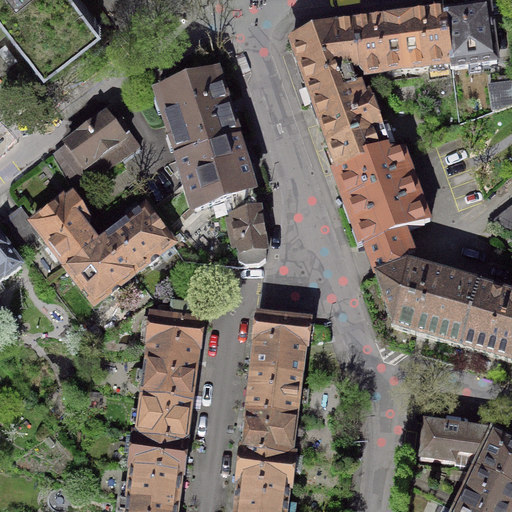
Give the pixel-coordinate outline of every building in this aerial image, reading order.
[(0,0),(0,12),(14,31),(12,32),(14,33),(15,32),(36,60),(35,61),(37,63),(38,62),(44,70),(101,26),(95,18),(96,17),(95,15),(93,16),(80,0),(0,0)] [(446,15),(444,15),(452,71),(497,64),(489,9),(479,11),(446,15)] [(398,22),(405,74),(450,68),(451,71),(452,71),(444,15),(441,15),(442,16),(435,17),(429,18),(429,17),(425,18),(426,18),(413,20),(413,19),(410,20),(398,22)] [(355,27),(353,27),(359,74),(364,79),(405,74),(398,22),(393,22),(387,23),(384,23),(384,24),(371,25),(368,25),(368,26),(355,27)] [(313,107),(360,90),(359,88),(355,90),(349,73),(358,72),(359,74),(353,27),(344,28),(335,30),(334,29),(330,30),(331,32),(315,38),(314,36),(311,37),(312,39),(295,45),(295,44),(290,45),(292,49),(294,49),(297,59),(301,68),(299,69),(300,72),(302,71),(308,86),(306,87),(307,90),(309,89),(314,104),(312,105),(313,107)] [(179,160),(236,142),(229,118),(215,76),(158,95),(179,160)] [(489,88),(493,114),(511,106),(511,77),(505,78),(497,79),(498,86),(489,88)] [(337,172),(339,171),(396,150),(387,126),(379,128),(368,99),(364,100),(360,90),(313,107),(313,108),(315,107),(318,115),(320,123),(319,123),(320,126),(321,125),(329,145),(327,146),(328,149),(330,148),(337,169),(336,169),(337,172)] [(127,130),(113,111),(67,145),(68,146),(55,156),(75,193),(92,180),(94,183),(140,148),(127,130)] [(236,142),(179,160),(186,184),(195,212),(253,194),(245,168),(236,142)] [(423,226),(396,150),(339,171),(341,177),(343,183),(342,183),(366,247),(367,246),(371,258),(402,244),(399,235),(423,226)] [(187,203),(181,186),(186,184),(179,160),(169,163),(163,168),(138,186),(151,203),(149,204),(172,234),(191,216),(187,203)] [(167,238),(174,246),(174,247),(184,262),(246,268),(259,268),(266,263),(265,252),(263,235),(259,212),(253,194),(195,212),(194,213),(191,216),(172,234),(167,238)] [(66,271),(67,272),(98,247),(98,246),(83,227),(91,222),(74,195),(64,203),(63,201),(58,206),(33,225),(23,211),(4,225),(24,251),(41,238),(67,270),(66,271)] [(511,208),(493,224),(511,233),(511,208)] [(105,240),(134,277),(149,266),(151,266),(155,263),(159,260),(159,258),(174,246),(167,238),(145,209),(105,240)] [(0,283),(4,280),(5,281),(21,268),(8,251),(8,250),(0,239),(0,283)] [(120,288),(134,277),(105,240),(98,246),(98,247),(67,272),(94,308),(110,296),(112,296),(116,293),(119,290),(120,288)] [(461,349),(478,290),(478,289),(407,268),(405,269),(402,261),(408,259),(402,244),(371,258),(379,278),(377,279),(395,330),(423,338),(461,349)] [(469,351),(509,362),(511,351),(511,300),(478,290),(461,349),(469,351)] [(149,359),(195,365),(196,355),(197,351),(198,352),(202,325),(183,323),(184,311),(159,308),(157,320),(152,319),(148,345),(151,346),(149,359)] [(254,373),(300,378),(303,349),(306,349),(309,325),(259,318),(256,343),(257,343),(256,350),(254,373)] [(144,399),(190,405),(194,373),(195,365),(149,359),(144,399)] [(249,412),(295,418),(300,378),(254,373),(253,380),(249,412)] [(135,438),(186,445),(186,444),(185,443),(189,412),(190,405),(144,399),(139,438),(135,437),(135,438)] [(293,459),(294,457),(290,457),(295,418),(249,412),(248,420),(244,451),(242,451),(242,452),(293,459)] [(474,472),(511,490),(511,443),(493,435),(490,433),(425,424),(420,456),(420,460),(437,463),(455,465),(456,455),(472,457),(480,461),(474,472)] [(131,470),(182,476),(185,452),(186,445),(135,438),(131,470)] [(238,483),(289,490),(293,459),(242,452),(241,459),(238,483)] [(128,501),(178,507),(178,500),(181,477),(182,477),(182,476),(131,470),(131,471),(128,501)] [(457,509),(463,511),(511,511),(511,490),(474,472),(463,496),(459,495),(456,501),(453,507),(457,509)] [(235,511),(285,511),(289,491),(289,490),(238,483),(238,484),(239,484),(236,507),(235,511)] [(176,511),(178,507),(128,501),(126,511),(176,511)]
